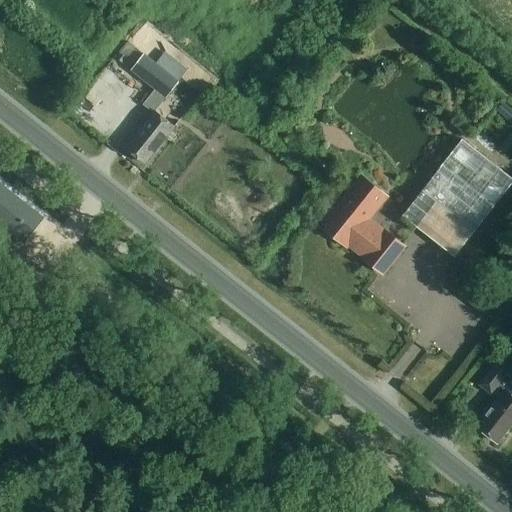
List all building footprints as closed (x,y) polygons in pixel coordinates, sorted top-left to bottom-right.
[(132,70),(165,97),(178,82),(144,55),(132,70)] [(145,164),(173,127),(153,112),(124,148),(145,164)] [(454,257),(511,182),(511,178),(462,140),(402,216),(454,257)] [(0,220),(27,242),(46,218),(0,181),(0,220)] [(322,225),(327,229),(349,247),(352,244),(371,260),(384,271),(402,246),(389,237),(370,222),(385,202),(363,185),(358,181),(322,225)] [(475,426),(497,443),(511,423),(511,388),(502,380),(511,369),(499,360),(479,385),(491,394),(492,392),(498,398),(475,426)]
